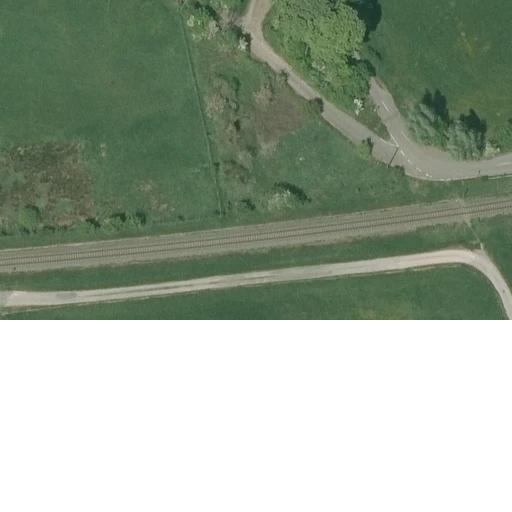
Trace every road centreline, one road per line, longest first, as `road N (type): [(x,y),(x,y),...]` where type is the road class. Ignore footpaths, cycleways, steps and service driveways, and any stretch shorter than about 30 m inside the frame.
road 1 (track): [(511,313),(493,275),(465,258),(427,257),(0,300)]
road 2 (residential): [(311,0),(423,160),(461,170),(511,164)]
